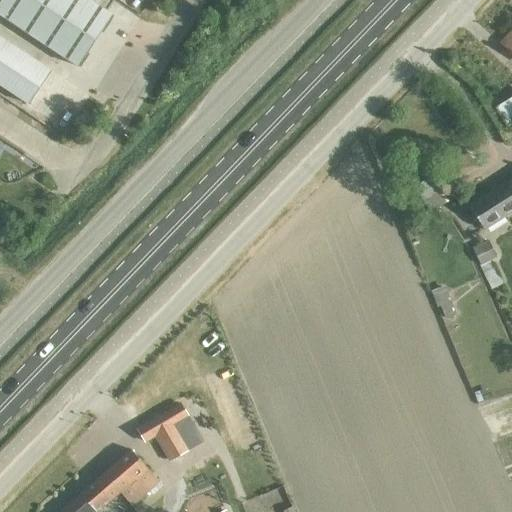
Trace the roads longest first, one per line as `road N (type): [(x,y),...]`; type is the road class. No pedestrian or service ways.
road 1 (unclassified): [(0,489),(470,0)]
road 2 (primary): [(391,0),(0,412)]
road 3 (unclassified): [(317,0),(0,328)]
road 4 (residential): [(68,183),(118,126),(196,0)]
